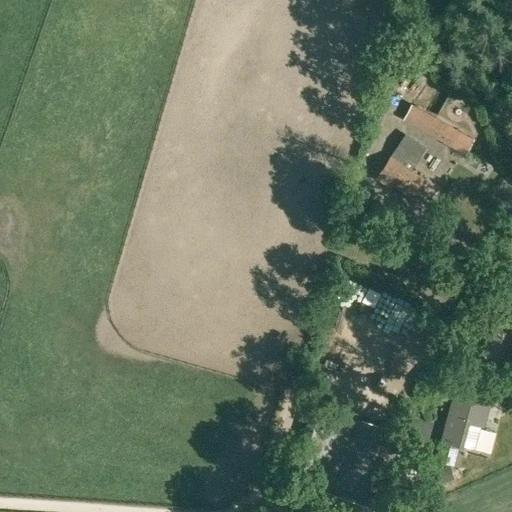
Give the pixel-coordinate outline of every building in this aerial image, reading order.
[(403,119),(452,147),(461,131),(411,104),(403,119)] [(392,155),(377,178),(390,186),(391,184),(414,199),(426,181),(410,171),(424,149),(404,135),(393,152),(406,161),(404,164),(392,155)] [(483,425),(488,407),(453,398),(442,440),(437,460),(453,464),(458,444),(461,445),(475,448),(480,428),(466,424),(467,421),(483,425)] [(384,428),(355,419),(355,418),(318,407),(295,484),(330,495),(384,511),(387,511),(399,474),(371,465),(384,428)] [(480,448),(497,451),(502,431),(485,427),(480,448)]
